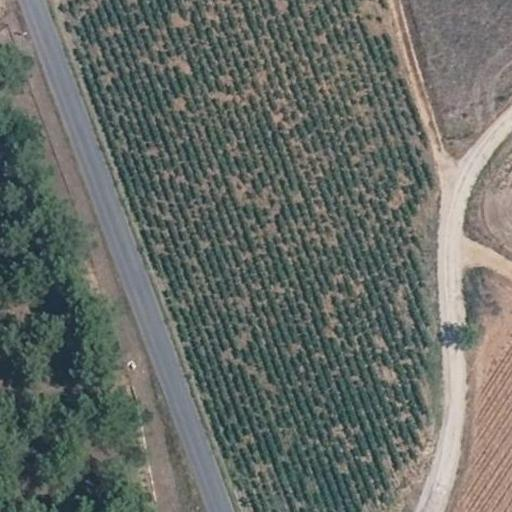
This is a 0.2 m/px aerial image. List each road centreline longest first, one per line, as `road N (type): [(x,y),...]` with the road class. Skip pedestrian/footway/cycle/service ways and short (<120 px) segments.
road 1 (tertiary): [(219,511),(25,0)]
road 2 (unclassified): [(511,133),(468,177),(450,246),(455,445),(433,511)]
